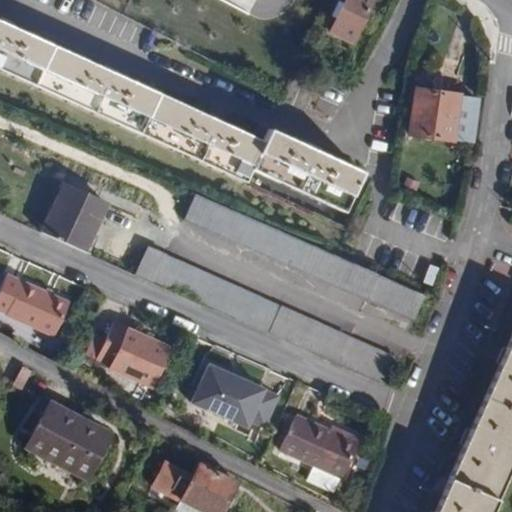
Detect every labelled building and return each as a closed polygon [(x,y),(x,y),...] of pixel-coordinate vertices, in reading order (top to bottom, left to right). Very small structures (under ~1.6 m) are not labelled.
[(371,0),(343,0),(329,32),(352,43),(371,0)] [(19,29),(0,20),(0,68),(244,180),(250,169),(343,211),(361,172),(311,148),(268,129),(262,141),(196,109),(91,61),(19,29)] [(276,50),(261,44),(250,73),(278,84),(299,28),(286,24),(276,50)] [(460,94),(414,87),(407,133),(410,133),(407,152),(448,158),(451,139),(453,140),(460,94)] [(41,231),(85,251),(106,203),(62,183),(41,231)] [(423,294),(194,195),(183,220),(413,319),(423,294)] [(157,282),(385,382),(396,357),(168,254),(157,282)] [(69,302),(6,274),(0,287),(0,309),(7,313),(6,314),(55,335),(69,302)] [(152,388),(170,347),(113,321),(96,358),(110,364),(108,368),(152,388)] [(511,336),(504,354),(476,418),(434,511),(490,511),(511,463),(511,336)] [(262,387),(207,363),(190,402),(245,426),(248,419),(262,426),(276,395),(261,388),(262,387)] [(111,434),(49,401),(25,448),(86,481),(111,434)] [(357,441),(329,428),(295,413),(279,449),(341,477),(357,441)] [(179,501),(197,511),(219,511),(235,483),(199,463),(192,477),(164,462),(152,487),(179,501)]
